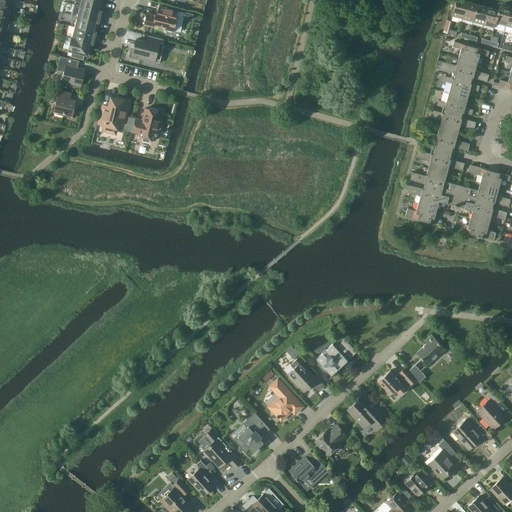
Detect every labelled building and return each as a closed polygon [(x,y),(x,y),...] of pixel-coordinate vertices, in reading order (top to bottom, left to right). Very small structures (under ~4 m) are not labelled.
[(0,0),(0,6),(9,9),(11,0),(0,0)] [(101,11),(104,1),(100,0),(81,0),(80,6),(101,11)] [(463,19),(467,1),(463,0),(455,0),(452,16),(463,19)] [(473,21),(478,4),(467,1),(463,19),(473,21)] [(483,24),(488,7),(478,4),(473,21),(483,24)] [(153,25),(168,29),(173,31),(175,24),(176,24),(177,22),(176,22),(177,16),(176,16),(177,10),(160,5),(158,11),(156,11),(155,15),(147,13),(144,24),(153,26),(153,25)] [(506,25),(510,8),(499,5),(498,10),(499,10),(495,22),(496,23),(506,25)] [(9,9),(0,6),(0,17),(7,20),(9,9)] [(98,22),(101,11),(80,6),(77,16),(98,22)] [(499,10),(498,10),(488,7),(483,24),(494,27),(496,23),(495,22),(499,10)] [(96,32),(98,22),(77,16),(75,27),(96,32)] [(93,43),(96,32),(75,27),(72,37),(93,43)] [(136,39),(133,52),(133,53),(141,55),(140,58),(159,63),(163,46),(162,46),(164,40),(148,36),(146,41),(136,39)] [(90,55),(93,43),(72,37),(69,50),(72,51),(71,56),(83,60),(85,54),(90,55)] [(468,59),(471,46),(454,41),(453,46),(461,48),(459,57),(468,59)] [(489,51),(471,46),(468,59),(477,62),(479,53),(487,56),(489,51)] [(64,71),(62,81),(81,86),(85,70),(77,68),(79,60),(60,56),(58,63),(57,70),(64,71)] [(463,78),(468,59),(459,57),(456,65),(442,61),(440,69),(452,72),(452,75),(463,78)] [(475,70),(477,62),(468,59),(463,78),(474,81),(475,78),(487,81),(489,74),(475,70)] [(511,88),(511,72),(510,72),(508,82),(500,80),(498,84),(511,88)] [(458,95),(463,78),(452,75),(451,78),(445,76),(443,81),(451,83),(449,93),(458,95)] [(473,84),(474,81),(463,78),(458,95),(467,98),(470,88),(478,90),(479,86),(473,84)] [(54,110),(55,111),(54,113),(73,117),(77,101),(75,100),(69,98),(71,92),(56,89),(53,100),(56,101),(54,110)] [(453,112),(458,95),(449,93),(446,102),(438,100),(437,105),(443,107),(442,109),(453,112)] [(465,107),(467,98),(458,95),(453,112),(464,116),(465,113),(471,114),(473,109),(465,107)] [(101,121),(105,123),(105,124),(105,126),(106,127),(107,128),(108,129),(109,130),(111,130),(113,130),(114,129),(115,128),(116,127),(117,126),(118,121),(121,122),(124,120),(125,118),(123,114),(126,113),(129,102),(112,98),(109,107),(103,105),(100,120),(101,121)] [(142,140),(149,142),(150,138),(155,140),(158,129),(160,129),(162,121),(160,121),(162,112),(157,111),(158,109),(150,107),(150,109),(145,108),(143,117),(144,117),(143,120),(136,119),(136,118),(132,132),(133,132),(133,131),(144,134),(142,140)] [(448,130),(453,112),(442,109),(441,112),(429,109),(427,116),(441,120),(439,127),(448,130)] [(463,118),(464,116),(453,112),(448,130),(458,132),(460,125),(473,129),(475,122),(463,118)] [(443,150),(448,130),(439,127),(437,135),(423,131),(421,138),(433,141),(432,147),(443,150)] [(456,140),(458,132),(448,130),(443,150),(454,153),(455,147),(467,151),(469,143),(456,140)] [(437,171),(443,150),(432,147),(430,153),(418,150),(416,157),(430,161),(428,168),(437,171)] [(452,160),(454,153),(443,150),(437,171),(446,173),(448,166),(462,170),(464,163),(452,160)] [(489,185),(493,171),(470,164),(468,172),(481,175),(480,183),(489,185)] [(432,188),(437,171),(428,168),(426,176),(412,172),(410,179),(425,183),(424,186),(432,188)] [(451,194),(454,184),(444,181),(446,173),(437,171),(432,188),(451,194)] [(510,176),(493,171),(489,185),(498,188),(501,178),(509,181),(510,176)] [(484,203),(489,185),(480,183),(478,190),(468,187),(465,197),(484,203)] [(465,197),(468,187),(454,184),(451,194),(449,204),(462,207),(465,197)] [(427,206),(432,188),(424,186),(423,189),(408,185),(406,192),(420,196),(418,203),(427,206)] [(496,195),(498,188),(489,185),(484,203),(492,205),(493,202),(508,206),(510,199),(496,195)] [(449,204),(451,194),(432,188),(427,206),(437,208),(439,201),(449,204)] [(480,220),(484,203),(465,197),(462,207),(472,210),(470,217),(480,220)] [(424,220),(427,206),(418,203),(416,210),(407,208),(406,215),(424,220)] [(492,208),(492,205),(484,203),(480,220),(489,223),(491,215),(505,219),(507,212),(492,208)] [(435,215),(437,208),(427,206),(424,220),(436,223),(438,216),(435,215)] [(476,234),(480,220),(470,217),(468,225),(465,224),(463,231),(476,234)] [(487,230),(489,223),(480,220),(476,234),(493,239),(495,232),(487,230)] [(440,334),(435,338),(432,334),(424,341),(426,343),(416,352),(427,364),(444,349),(451,358),(457,352),(440,334)] [(335,347),(332,344),(326,350),(325,348),(321,352),(322,353),(316,359),(322,365),(321,366),(324,370),(326,369),(331,375),(337,369),(338,371),(342,367),(341,366),(347,360),(342,354),(345,351),(350,357),(356,352),(344,339),(335,347)] [(287,349),(294,355),(298,350),(291,344),(287,349)] [(314,378),(297,358),(290,364),(294,368),(288,374),(290,376),(289,376),(299,387),(299,386),(304,391),(316,381),(322,388),(326,385),(317,375),(314,378)] [(425,376),(415,365),(415,364),(409,370),(420,381),(425,376)] [(390,370),(378,381),(385,390),(384,391),(389,396),(395,390),(399,395),(415,380),(404,368),(395,376),(390,370)] [(270,369),(266,372),(270,378),(275,374),(270,369)] [(268,406),(281,420),(292,411),(295,414),(303,406),(278,378),(269,386),(279,396),(268,406)] [(490,391),(485,397),(489,401),(477,412),(492,428),(504,416),(495,406),(500,401),(490,391)] [(370,410),(360,399),(348,409),(364,427),(370,422),(377,429),(388,419),(376,406),(370,410)] [(253,452),(263,442),(259,438),(270,429),(254,412),(243,422),(248,426),(233,440),(245,452),(249,448),(253,452)] [(492,436),(481,425),(475,430),(466,419),(453,431),(459,438),(458,439),(463,444),(464,444),(469,449),(482,437),(486,441),(492,436)] [(337,425),(329,432),(327,430),(315,441),(327,455),(340,444),(338,442),(346,435),(337,425)] [(229,453),(218,441),(220,439),(212,429),(205,435),(212,442),(204,450),(205,452),(204,453),(208,457),(209,456),(219,467),(228,459),(236,467),(242,462),(231,451),(229,453)] [(442,449),(433,457),(435,459),(428,465),(442,480),(449,473),(450,475),(459,467),(449,456),(454,451),(444,440),(438,445),(442,449)] [(330,472),(320,462),(310,451),(289,470),(308,492),(330,472)] [(407,453),(400,459),(407,466),(413,460),(407,453)] [(201,460),(196,464),(200,468),(188,479),(203,495),(215,484),(206,474),(210,470),(201,460)] [(422,469),(417,474),(416,473),(405,482),(417,495),(427,486),(428,488),(434,482),(422,469)] [(173,472),(167,477),(174,484),(179,479),(173,472)] [(504,503),(511,495),(511,481),(508,485),(502,477),(490,488),(504,503)] [(189,490),(179,479),(174,484),(175,486),(161,499),(167,506),(166,507),(170,511),(187,511),(192,507),(182,496),(189,490)] [(404,488),(399,492),(407,501),(412,497),(404,488)] [(410,511),(413,509),(397,492),(390,499),(395,505),(388,511),(410,511)] [(249,511),(281,511),(282,511),(264,493),(252,504),(255,507),(249,511)] [(468,506),(473,511),(493,511),(498,508),(487,497),(483,501),(478,496),(468,506)]
